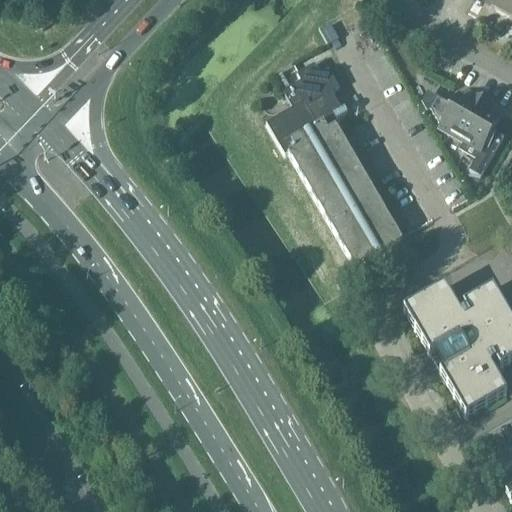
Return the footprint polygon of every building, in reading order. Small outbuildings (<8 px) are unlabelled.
[(511,19),(511,0),(488,0),(484,7),(510,22),(511,19)] [(407,42),(415,51),(422,45),(413,36),(407,42)] [(345,119),(332,97),(340,92),(328,72),(321,76),(315,67),(297,77),(301,84),(283,94),(293,112),(266,127),(285,159),(289,157),(355,271),(362,267),(367,275),(378,268),(380,272),(390,266),(388,262),(400,256),(395,248),(403,244),(336,129),(340,127),(338,124),(345,119)] [(473,100),(472,101),(470,104),(458,98),(452,108),(435,98),(428,109),(440,130),(438,132),(479,156),(469,173),(481,180),(504,142),(492,135),(500,122),(488,115),(491,110),(473,100)] [(460,318),(444,290),(403,314),(429,359),(430,362),(431,365),(432,367),(433,369),(434,371),(436,374),(438,375),(439,377),(466,422),(507,398),(491,370),(497,367),(500,373),(511,365),(511,325),(493,292),(463,309),(466,315),(460,318)]
